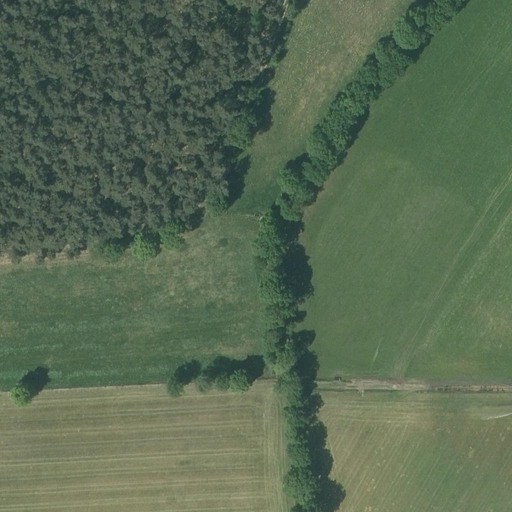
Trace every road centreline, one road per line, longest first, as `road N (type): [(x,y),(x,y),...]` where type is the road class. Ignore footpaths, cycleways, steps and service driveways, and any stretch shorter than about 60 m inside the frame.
road 1 (track): [(145,233),(206,201),(289,0)]
road 2 (track): [(0,250),(145,233)]
